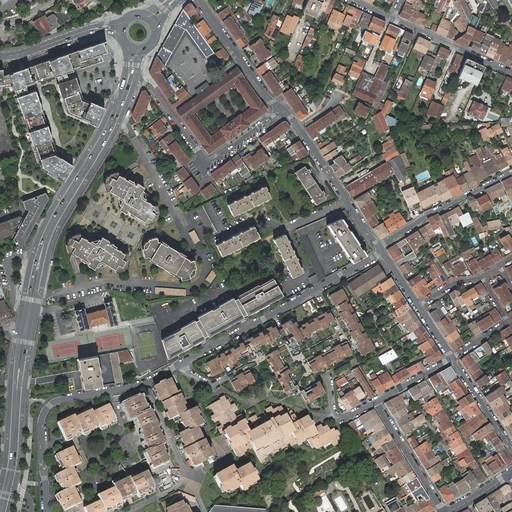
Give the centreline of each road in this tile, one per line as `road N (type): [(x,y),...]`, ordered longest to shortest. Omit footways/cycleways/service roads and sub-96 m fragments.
road 1 (residential): [(179,364),(145,384),(49,405),(41,424),(47,511)]
road 2 (residential): [(382,251),(179,364)]
road 3 (residential): [(281,108),(209,163),(134,76)]
road 4 (tertiary): [(40,255),(127,82)]
road 5 (residential): [(378,246),(511,172)]
road 6 (residential): [(299,128),(378,246)]
road 7 (residential): [(199,0),(281,108)]
road 8 (tertiary): [(1,511),(17,381)]
road 9 (residential): [(444,511),(375,400)]
road 10 (residential): [(511,72),(393,18)]
